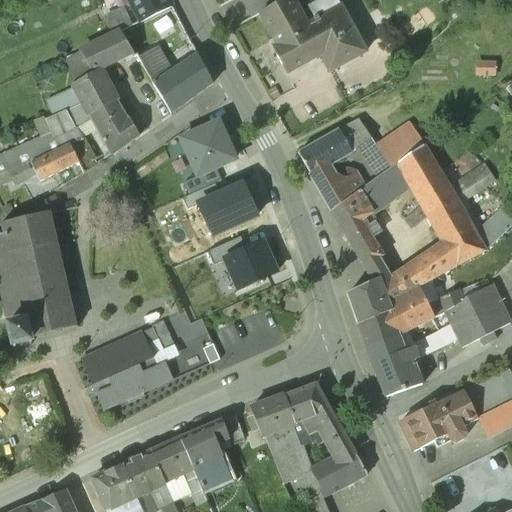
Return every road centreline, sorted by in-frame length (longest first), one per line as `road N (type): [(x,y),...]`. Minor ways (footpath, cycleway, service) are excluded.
road 1 (tertiary): [(339,356),(265,145),(231,85)]
road 2 (tertiary): [(92,460),(339,356)]
road 3 (residential): [(231,85),(168,137),(67,199)]
road 4 (tertiary): [(410,511),(339,356)]
road 5 (residential): [(92,460),(48,347)]
